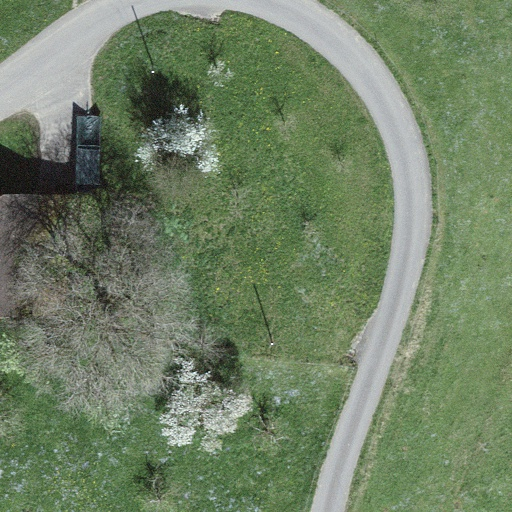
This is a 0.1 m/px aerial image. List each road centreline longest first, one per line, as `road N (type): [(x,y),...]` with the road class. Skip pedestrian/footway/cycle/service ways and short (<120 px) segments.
road 1 (unclassified): [(324,511),(396,287),(415,190),(395,105),(373,64),(340,26),(295,0)]
road 2 (unclassified): [(148,0),(0,85)]
